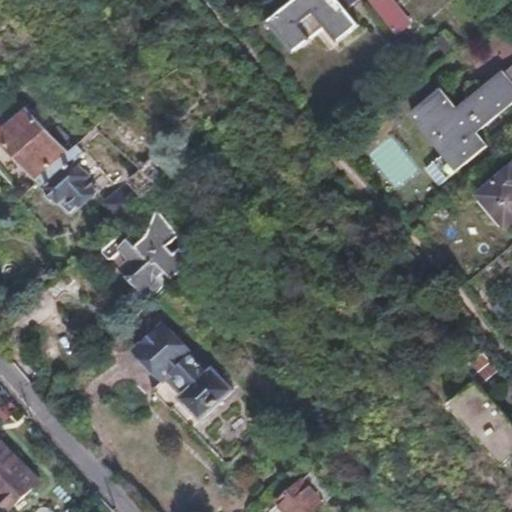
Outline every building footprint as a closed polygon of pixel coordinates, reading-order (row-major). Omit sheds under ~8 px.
[(271,21),(282,34),(298,53),(320,35),(333,49),(363,25),(351,10),(363,0),(305,0),(293,9),(289,6),(271,21)] [(413,22),(394,0),(372,0),(371,1),(397,35),(413,22)] [(481,135),(511,109),(511,80),(508,75),(462,112),(445,92),(417,115),(420,120),(464,171),(492,149),(481,135)] [(69,154),(35,117),(10,139),(6,142),(43,180),(69,154)] [(398,192),(422,171),(391,136),(367,156),(398,192)] [(87,182),(100,169),(78,146),(69,154),(43,180),(42,181),(63,203),(72,195),(83,206),(97,194),(87,182)] [(144,200),(176,171),(162,154),(129,183),(144,200)] [(511,223),(511,167),(482,194),(510,225),(511,223)] [(141,204),(125,187),(106,204),(122,221),(141,204)] [(171,266),(162,255),(173,245),(158,228),(146,239),(141,233),(124,248),(134,260),(127,267),(148,290),(151,289),(158,296),(188,267),(180,258),(171,266)] [(86,298),(74,285),(80,279),(70,268),(47,289),(58,300),(64,293),(81,310),(89,302),(86,298)] [(0,331),(15,318),(2,303),(0,304),(0,331)] [(209,372),(166,325),(140,350),(165,378),(172,372),(188,390),(182,396),(202,418),(229,394),(232,390),(212,368),(209,372)] [(511,464),(511,420),(499,406),(479,385),(452,409),(507,469),(511,464)] [(11,511),(34,490),(0,456),(0,511),(11,511)] [(315,511),(323,505),(301,482),(278,503),(286,511),(315,511)] [(55,511),(41,503),(35,511),(55,511)]
